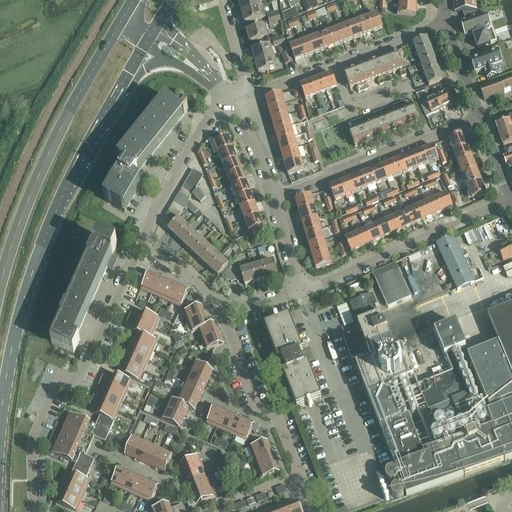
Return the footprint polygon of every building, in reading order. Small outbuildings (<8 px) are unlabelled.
[(238,1),(241,12),(259,7),(256,0),(239,0),(240,0),(238,1)] [(313,10),(308,0),(303,0),(302,1),(307,12),(313,10)] [(315,0),(308,0),(313,10),(319,8),(315,0)] [(475,0),(453,0),(454,12),(477,10),(475,0)] [(416,5),(400,4),(399,15),(416,16),(416,5)] [(259,7),(241,12),(244,23),(262,18),(259,7)] [(266,15),(268,21),(280,18),(278,12),(266,15)] [(285,15),(287,20),(294,17),(292,12),(285,15)] [(481,13),(463,14),(466,21),(460,23),(465,37),(472,34),(478,49),(491,44),(485,29),(491,27),(486,14),(482,16),(481,13)] [(377,14),(368,18),(373,32),(383,29),(377,14)] [(280,18),(268,21),(270,27),(281,24),(280,18)] [(368,18),(358,21),(363,36),(373,32),(368,18)] [(358,21),(348,25),(354,39),(363,36),(358,21)] [(348,25),(338,29),(344,43),(354,39),(348,25)] [(247,31),(250,43),(267,38),(264,26),(247,31)] [(338,29),(329,32),(334,47),(344,43),(338,29)] [(329,32),(319,36),(324,50),(334,47),(329,32)] [(319,36),(309,40),(314,54),(324,50),(319,36)] [(286,44),(284,37),(272,40),(274,47),(286,44)] [(413,43),(417,54),(431,49),(427,38),(413,43)] [(309,40),(299,43),(305,58),(314,54),(309,40)] [(305,58),(299,43),(290,47),(295,61),(305,58)] [(252,50),(255,61),(273,57),(269,45),(252,50)] [(471,62),(470,62),(472,66),(472,67),(475,74),(483,71),(487,80),(496,76),(494,70),(493,67),(502,64),(503,64),(502,63),(498,52),(497,52),(495,53),(494,50),(493,48),(474,55),(476,60),(471,62)] [(417,54),(421,65),(435,60),(431,49),(417,54)] [(401,51),(387,57),(393,73),(399,70),(400,73),(399,73),(401,78),(406,75),(400,59),(404,58),(401,51)] [(281,54),(285,65),(292,62),(288,52),(281,54)] [(273,57),(255,61),(258,73),(276,68),(273,57)] [(387,57),(376,61),(385,84),(390,82),(388,77),(387,78),(386,75),(393,73),(387,57)] [(421,65),(425,75),(439,70),(435,60),(421,65)] [(376,61),(365,65),(371,81),(378,78),(379,81),(378,81),(379,86),(385,84),(376,61)] [(365,65),(355,69),(363,92),(369,90),(367,85),(366,86),(365,83),(371,81),(365,65)] [(363,92),(355,69),(344,73),(350,89),(356,86),(357,89),(356,89),(358,94),(363,92)] [(439,70),(425,75),(429,86),(443,81),(439,70)] [(332,74),(321,78),(326,92),(337,88),(332,74)] [(511,77),(480,90),(484,102),(505,94),(503,89),(509,87),(510,89),(511,88),(511,77)] [(321,78),(311,82),(316,96),(326,92),(321,78)] [(316,96),(311,82),(300,86),(305,100),(316,96)] [(446,91),(435,96),(441,109),(451,105),(449,100),(446,91)] [(266,99),(269,110),(284,105),(281,94),(266,99)] [(435,96),(425,101),(431,114),(441,109),(435,96)] [(141,175),(138,172),(188,110),(181,104),(177,109),(166,100),(119,159),(128,166),(122,175),(120,174),(104,200),(125,212),(139,188),(141,188),(144,184),(149,181),(148,181),(147,181),(143,175),(145,174),(144,173),(141,175)] [(431,114),(425,101),(420,103),(426,117),(431,114)] [(405,102),(400,104),(409,126),(419,122),(413,106),(406,109),(405,106),(406,106),(405,102)] [(398,112),(392,115),(398,131),(409,126),(400,104),(394,106),(396,110),(397,110),(398,112)] [(269,110),(272,121),(288,116),(284,105),(269,110)] [(383,110),(378,112),(387,135),(398,131),(392,115),(385,117),(384,115),(385,114),(383,110)] [(376,121),(370,123),(376,139),(387,135),(378,112),(373,114),(375,119),(376,118),(376,121)] [(272,121),(275,132),(291,127),(288,116),(272,121)] [(362,119),(357,121),(366,143),(376,139),(370,123),(364,126),(363,123),(364,123),(362,119)] [(511,120),(496,126),(503,147),(511,143),(511,120)] [(366,143),(357,121),(352,123),(353,127),(354,127),(355,129),(349,132),(355,148),(366,143)] [(275,132),(278,143),(294,138),(291,127),(275,132)] [(449,140),(454,152),(467,147),(463,135),(449,140)] [(214,143),(218,154),(232,149),(227,137),(214,143)] [(278,143),(282,154),(297,149),(294,138),(278,143)] [(433,146),(423,150),(428,164),(438,160),(433,146)] [(454,152),(458,164),(472,158),(467,147),(454,152)] [(218,154),(223,165),(236,160),(232,149),(218,154)] [(282,154),(285,165),(300,160),(297,149),(282,154)] [(423,150),(412,155),(418,168),(428,164),(423,150)] [(511,154),(507,156),(503,157),(508,171),(511,169),(511,154)] [(412,155),(402,159),(407,172),(418,168),(412,155)] [(458,164),(463,176),(477,170),(472,158),(458,164)] [(402,159),(392,163),(397,176),(407,172),(402,159)] [(223,165),(227,176),(241,171),(236,160),(223,165)] [(300,160),(285,165),(288,176),(304,171),(300,160)] [(392,163),(381,167),(387,180),(397,176),(392,163)] [(381,167),(371,171),(376,184),(387,180),(381,167)] [(193,170),(190,175),(200,181),(203,176),(193,170)] [(463,176),(468,188),(481,182),(477,170),(463,176)] [(227,176),(232,187),(245,182),(241,171),(227,176)] [(371,171),(360,175),(366,189),(376,184),(371,171)] [(190,175),(187,180),(198,186),(200,181),(190,175)] [(360,175),(350,179),(355,193),(366,189),(360,175)] [(350,179),(340,183),(345,197),(355,193),(350,179)] [(187,180),(185,184),(195,190),(198,186),(187,180)] [(209,183),(213,194),(217,193),(213,182),(209,183)] [(232,187),(236,199),(249,193),(245,182),(232,187)] [(481,182),(468,188),(472,199),(486,194),(481,182)] [(345,197),(340,183),(329,187),(335,201),(345,197)] [(185,184),(182,189),(192,195),(195,190),(185,184)] [(182,189),(179,193),(189,199),(192,195),(182,189)] [(193,196),(201,204),(206,198),(198,191),(193,196)] [(179,193),(176,198),(187,204),(188,202),(189,199),(179,193)] [(213,194),(218,206),(222,204),(217,193),(213,194)] [(236,199),(240,210),(254,204),(249,193),(236,199)] [(447,194),(437,199),(443,212),(453,207),(447,194)] [(295,201),(299,212),(314,207),(311,196),(295,201)] [(176,198),(173,203),(184,209),(186,206),(187,204),(176,198)] [(437,199),(427,203),(432,217),(443,212),(437,199)] [(187,204),(186,206),(194,214),(193,215),(195,216),(194,218),(194,219),(200,213),(188,202),(187,204)] [(173,203),(171,207),(181,213),(184,209),(173,203)] [(427,203),(416,208),(422,221),(432,217),(427,203)] [(240,210),(245,221),(258,216),(254,204),(240,210)] [(171,207),(168,212),(179,218),(181,213),(171,207)] [(299,212),(302,224),(318,219),(314,207),(299,212)] [(416,208),(406,212),(412,226),(422,221),(416,208)] [(168,212),(165,217),(173,224),(178,218),(179,218),(168,212)] [(406,212),(396,217),(402,230),(412,226),(406,212)] [(200,213),(194,219),(197,221),(203,215),(200,213)] [(258,216),(245,221),(249,232),(263,227),(258,216)] [(396,217),(386,222),(392,235),(402,230),(396,217)] [(173,224),(168,230),(176,237),(187,226),(178,218),(173,224)] [(302,224),(306,235),(321,230),(318,219),(302,224)] [(386,222),(376,226),(381,239),(392,235),(386,222)] [(187,226),(176,237),(184,245),(195,234),(187,226)] [(376,226),(365,231),(371,244),(381,239),(376,226)] [(306,235),(309,246),(324,242),(321,230),(306,235)] [(365,231),(355,235),(361,248),(371,244),(365,231)] [(195,234),(184,245),(193,253),(203,242),(195,234)] [(361,248),(355,235),(345,240),(351,253),(361,248)] [(113,255),(117,246),(98,237),(51,344),(74,354),(80,341),(76,339),(107,268),(111,269),(117,257),(113,255)] [(436,245),(457,291),(474,283),(453,237),(436,245)] [(203,242),(193,253),(201,261),(212,250),(203,242)] [(309,246),(312,258),(328,253),(324,242),(309,246)] [(511,243),(498,251),(489,255),(491,258),(496,256),(497,258),(500,256),(503,262),(511,257),(511,243)] [(212,250),(201,261),(209,269),(220,258),(212,250)] [(328,253),(312,258),(316,269),(331,265),(328,253)] [(422,257),(425,271),(435,269),(432,255),(422,257)] [(220,258),(209,269),(218,277),(220,274),(221,274),(223,272),(227,268),(228,273),(232,271),(234,271),(233,271),(229,266),(220,258)] [(273,261),(262,264),(266,279),(278,276),(273,261)] [(262,264),(251,268),(255,282),(266,279),(262,264)] [(388,308),(411,298),(396,264),(372,274),(388,308)] [(223,272),(221,274),(223,276),(225,283),(230,281),(228,273),(227,268),(223,272)] [(251,268),(239,271),(243,282),(244,286),(255,282),(251,268)] [(228,273),(230,281),(231,283),(236,282),(237,281),(234,273),(234,271),(232,271),(228,273)] [(234,273),(237,281),(236,282),(237,283),(243,282),(239,271),(234,273)] [(141,290),(151,295),(159,277),(149,272),(141,290)] [(151,295),(161,299),(169,281),(159,277),(151,295)] [(161,299),(171,304),(179,286),(169,281),(161,299)] [(179,286),(171,304),(181,308),(189,290),(179,286)] [(390,337),(373,294),(351,302),(359,323),(358,323),(372,359),(373,360),(357,366),(364,384),(368,394),(367,395),(396,469),(407,497),(463,476),(464,477),(465,477),(503,462),(504,464),(504,463),(511,459),(511,306),(488,316),(499,344),(468,355),(491,413),(491,414),(496,427),(491,429),(490,428),(453,443),(452,441),(451,441),(452,442),(423,453),(408,415),(401,418),(388,386),(404,380),(414,376),(402,345),(396,348),(392,337),(390,337)] [(139,307),(144,310),(147,304),(141,301),(139,307)] [(183,313),(187,324),(206,316),(200,302),(193,304),(195,309),(183,313)] [(147,304),(144,310),(151,312),(153,306),(147,304)] [(158,316),(164,319),(167,312),(161,310),(158,316)] [(131,314),(129,318),(155,330),(160,320),(142,312),(139,317),(131,314)] [(167,312),(164,319),(170,321),(173,315),(167,312)] [(191,334),(198,331),(210,327),(209,326),(206,316),(187,324),(191,334)] [(282,360),(286,372),(283,373),(297,408),(307,404),(308,406),(308,407),(309,407),(310,408),(311,407),(312,407),(312,406),(312,405),(311,402),(321,398),(308,363),(307,364),(306,361),(309,360),(306,353),(303,354),(302,352),(303,351),(289,316),(279,320),(278,318),(277,317),(276,317),(275,317),(274,318),(274,319),(274,320),(275,322),(265,326),(278,361),(282,360)] [(132,332),(139,335),(150,340),(151,340),(155,330),(129,318),(127,323),(135,326),(132,332)] [(456,323),(402,345),(414,376),(418,386),(423,384),(427,393),(422,395),(428,411),(451,401),(455,412),(472,405),(451,354),(466,348),(456,323)] [(198,331),(202,342),(220,334),(216,324),(209,326),(210,327),(198,331)] [(354,332),(342,336),(351,359),(362,355),(354,332)] [(220,334),(202,342),(206,352),(224,344),(220,334)] [(139,335),(135,345),(153,353),(157,342),(151,340),(150,340),(139,335)] [(135,345),(130,355),(148,363),(153,353),(135,345)] [(130,355),(126,365),(144,373),(148,363),(130,355)] [(194,363),(190,373),(208,381),(214,367),(208,364),(206,368),(194,363)] [(144,373),(126,365),(121,375),(140,383),(144,373)] [(190,373),(185,383),(204,391),(208,381),(190,373)] [(101,381),(127,393),(132,383),(114,374),(111,380),(103,376),(101,381)] [(105,395),(123,403),(127,393),(101,381),(99,386),(107,389),(105,395)] [(185,383),(181,393),(199,401),(204,391),(185,383)] [(181,393),(177,402),(188,408),(194,411),(199,401),(181,393)] [(92,401),(118,413),(123,403),(105,395),(102,400),(94,396),(92,401)] [(170,399),(165,410),(184,418),(188,408),(177,402),(170,399)] [(96,415),(100,417),(114,423),(118,413),(92,401),(90,405),(98,409),(96,415)] [(211,413),(206,424),(236,438),(234,442),(243,446),(245,442),(247,442),(251,431),(256,433),(259,426),(254,424),(215,406),(210,404),(207,411),(211,413)] [(184,418),(165,410),(161,420),(179,428),(184,418)] [(68,417),(66,422),(80,429),(87,432),(89,427),(91,424),(82,420),(78,418),(70,414),(69,416),(68,417)] [(311,438),(320,434),(313,416),(304,419),(311,438)] [(91,436),(94,437),(105,442),(110,445),(113,441),(107,438),(114,423),(100,417),(96,426),(92,436),(91,436)] [(144,423),(150,426),(153,419),(147,417),(144,423)] [(153,419),(150,426),(156,428),(159,422),(153,419)] [(66,422),(61,434),(73,440),(82,444),(85,436),(87,432),(80,429),(66,422)] [(164,432),(170,434),(172,428),(166,426),(164,432)] [(172,428),(170,434),(176,437),(178,431),(172,428)] [(60,435),(56,446),(70,452),(77,455),(78,452),(82,444),(73,440),(61,434),(60,435)] [(125,455),(135,460),(143,441),(133,437),(125,455)] [(214,445),(220,448),(223,442),(217,439),(214,445)] [(249,449),(244,450),(248,461),(253,459),(261,480),(280,472),(268,441),(267,441),(262,443),(261,439),(251,442),(253,447),(249,449)] [(135,460),(145,464),(153,446),(143,441),(135,460)] [(196,448),(202,450),(205,444),(199,441),(196,448)] [(223,442),(220,448),(226,451),(229,444),(223,442)] [(56,446),(52,454),(64,460),(72,463),(73,464),(74,461),(77,455),(70,452),(56,446)] [(145,464),(155,468),(163,450),(153,446),(145,464)] [(163,450),(155,468),(165,473),(173,455),(163,450)] [(76,465),(72,474),(86,480),(94,461),(80,454),(80,455),(80,456),(76,464),(76,465)] [(180,464),(184,474),(203,467),(199,457),(180,464)] [(234,459),(236,466),(243,463),(240,457),(234,459)] [(219,466),(221,472),(227,469),(225,463),(219,466)] [(243,463),(236,466),(239,472),(245,469),(243,463)] [(111,486),(121,490),(129,472),(119,467),(111,486)] [(184,474),(188,484),(207,477),(203,467),(184,474)] [(227,469),(221,472),(223,478),(230,475),(227,469)] [(121,490),(131,495),(139,476),(129,472),(121,490)] [(221,472),(214,474),(217,481),(223,478),(221,472)] [(72,474),(67,484),(85,492),(90,482),(86,480),(72,474)] [(131,495),(141,499),(149,481),(139,476),(131,495)] [(188,484),(192,495),(211,487),(207,477),(188,484)] [(149,481),(141,499),(151,503),(156,493),(160,495),(164,487),(149,481)] [(237,486),(240,492),(246,489),(243,483),(237,486)] [(67,484),(63,494),(81,502),(85,492),(67,484)] [(211,487),(192,495),(195,501),(187,503),(189,508),(215,498),(211,487)] [(76,511),(81,502),(63,494),(58,504),(75,511),(76,511)] [(103,503),(109,505),(112,499),(106,496),(103,503)] [(301,511),(298,502),(288,506),(289,511),(301,511)] [(117,509),(123,511),(126,505),(120,503),(117,509)]
